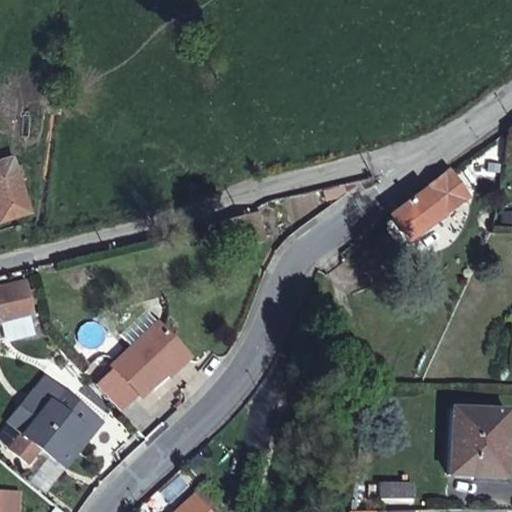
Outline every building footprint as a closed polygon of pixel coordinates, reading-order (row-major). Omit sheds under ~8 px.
[(12,155),(0,158),(0,217),(29,208),(12,155)] [(443,172),(462,197),(465,195),(446,170),(443,172)] [(443,172),(396,208),(390,213),(409,238),(462,197),(443,172)] [(245,211),(226,215),(233,241),(251,237),(245,211)] [(33,303),(29,274),(0,278),(0,279),(4,308),(33,303)] [(184,350),(157,321),(115,360),(142,389),(184,350)] [(39,437),(53,450),(93,409),(64,382),(25,423),(24,423),(11,436),(26,450),(39,437)] [(501,492),(501,425),(454,424),(453,492),(501,492)] [(25,511),(28,487),(5,485),(4,510),(24,511),(25,511)] [(208,511),(197,499),(190,506),(182,511),(208,511)] [(415,511),(415,500),(382,500),(381,511),(415,511)]
